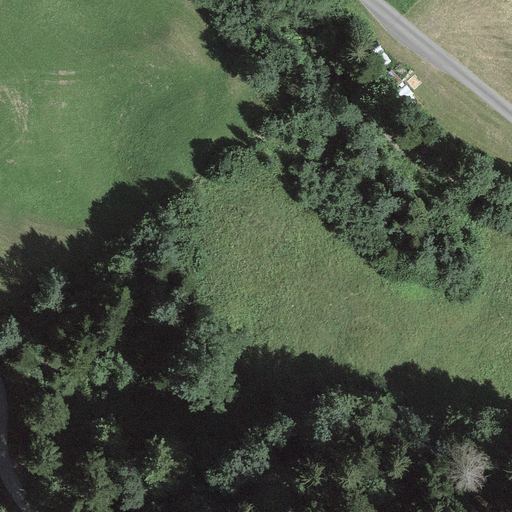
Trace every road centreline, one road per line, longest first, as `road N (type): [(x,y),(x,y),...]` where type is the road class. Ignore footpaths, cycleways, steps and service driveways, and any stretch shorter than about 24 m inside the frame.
road 1 (unclassified): [(511,116),(370,0)]
road 2 (track): [(33,511),(3,465),(0,379)]
